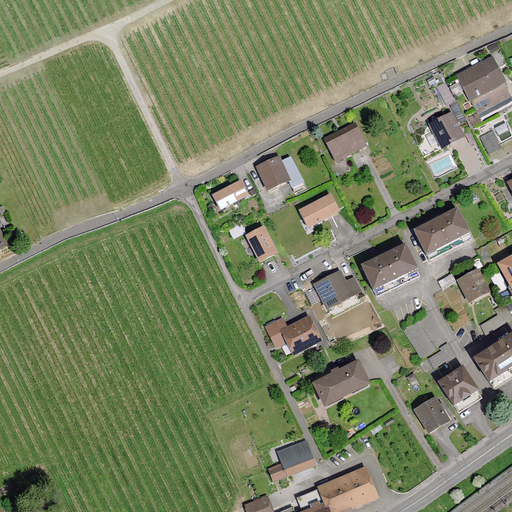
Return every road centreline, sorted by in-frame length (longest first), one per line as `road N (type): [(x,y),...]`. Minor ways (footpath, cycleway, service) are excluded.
road 1 (residential): [(184,189),(511,31)]
road 2 (residential): [(399,511),(369,457),(329,474),(240,299)]
road 3 (residential): [(511,161),(275,281)]
road 4 (residential): [(0,269),(184,189)]
road 5 (track): [(167,0),(0,76)]
road 6 (residential): [(184,189),(109,31)]
road 7 (primary): [(402,511),(511,436)]
road 8 (residential): [(240,299),(184,189)]
